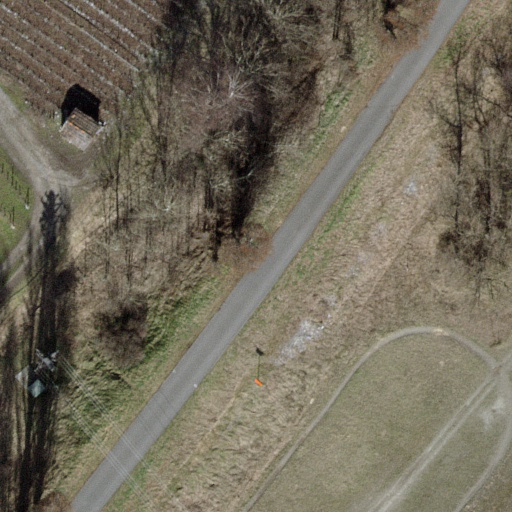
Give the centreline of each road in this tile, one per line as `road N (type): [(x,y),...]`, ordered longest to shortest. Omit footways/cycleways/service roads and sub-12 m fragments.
road 1 (track): [(79,511),(223,328),(452,0)]
road 2 (track): [(0,101),(42,155),(50,194),(39,240),(0,285)]
